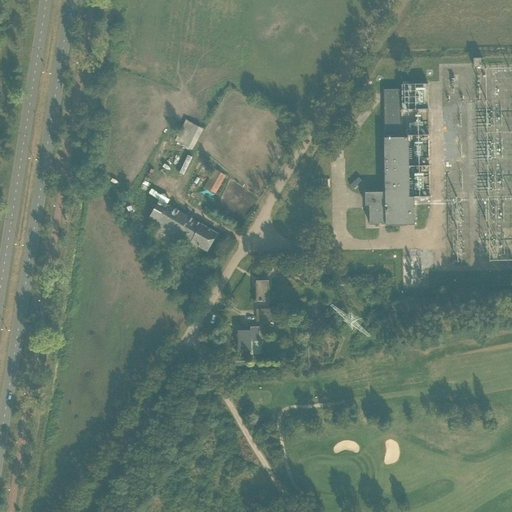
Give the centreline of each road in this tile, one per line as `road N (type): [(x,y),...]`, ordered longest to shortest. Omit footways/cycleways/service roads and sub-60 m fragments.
road 1 (unclassified): [(297,511),(185,337),(387,0)]
road 2 (secondary): [(0,437),(69,0)]
road 3 (secondary): [(44,0),(0,282)]
road 4 (track): [(87,511),(188,341)]
